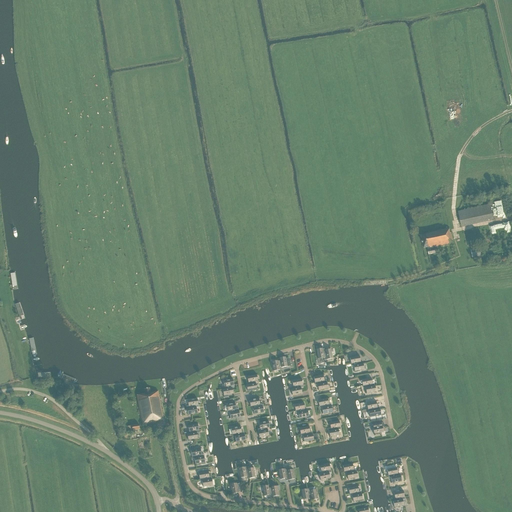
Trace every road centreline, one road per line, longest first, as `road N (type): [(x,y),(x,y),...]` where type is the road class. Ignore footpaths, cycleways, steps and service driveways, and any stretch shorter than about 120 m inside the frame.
road 1 (residential): [(328,511),(219,500),(189,484),(180,396),(235,364)]
road 2 (unclassified): [(156,499),(106,450),(0,412)]
road 3 (residential): [(391,426),(379,367),(364,350),(328,340),(301,346)]
